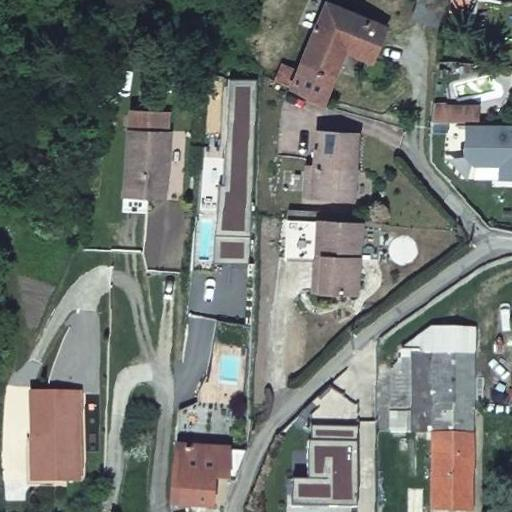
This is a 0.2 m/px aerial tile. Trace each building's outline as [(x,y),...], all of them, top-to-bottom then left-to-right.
[(476,0),(447,0),(446,7),(445,13),(474,17),(476,0)] [(371,60),(384,28),(324,4),(293,74),(282,71),(278,83),(322,102),(343,53),(367,61),(363,72),(383,80),(386,70),(388,65),(371,60)] [(443,122),(452,122),(457,83),(446,81),(448,64),(436,63),(429,111),(429,121),(443,122)] [(442,134),(443,122),(429,121),(429,134),(442,134)] [(315,131),(312,166),(310,198),(352,201),(357,135),(315,131)] [(168,207),(174,138),(132,134),(127,202),(168,207)] [(310,198),(312,166),(305,165),(302,197),(310,198)] [(359,224),(316,222),(314,258),(320,259),(318,292),(354,293),(359,224)] [(511,272),(478,273),(478,301),(511,300),(511,272)] [(478,301),(478,273),(462,281),(459,302),(448,303),(448,306),(438,306),(438,309),(426,309),(425,316),(473,316),(474,302),(478,301)] [(429,433),(429,451),(429,480),(428,495),(428,504),(473,316),(425,316),(410,316),(391,330),(389,432),(429,433)] [(80,483),(80,396),(33,396),(33,457),(44,457),(43,483),(80,483)] [(174,459),(170,510),(211,510),(213,480),(228,480),(235,481),(247,451),(227,450),(197,448),(197,441),(176,441),(174,459)] [(429,480),(429,451),(421,450),(420,479),(429,480)] [(428,511),(428,504),(428,495),(421,495),(420,511),(428,511)]
